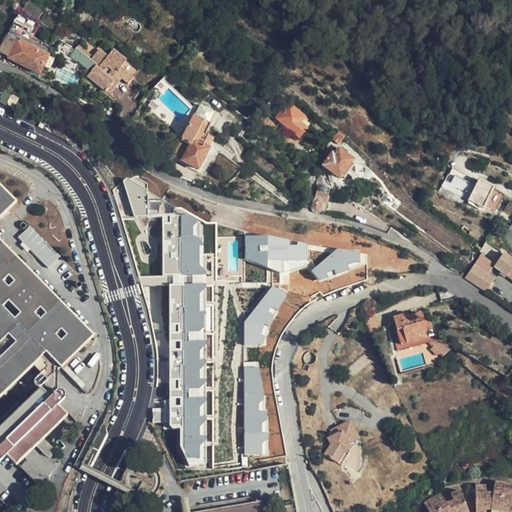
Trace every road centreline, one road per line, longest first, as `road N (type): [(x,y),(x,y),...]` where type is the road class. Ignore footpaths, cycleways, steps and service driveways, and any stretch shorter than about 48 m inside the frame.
road 1 (residential): [(306,511),(280,373),(284,345),(298,328),(318,311),(445,277),(511,325)]
road 2 (tertiary): [(135,421),(144,359),(95,188),(67,155),(0,119)]
road 3 (tertiary): [(0,133),(59,166),(85,199),(127,344),(122,415)]
road 4 (unknown): [(99,323),(12,243),(10,223),(40,180)]
